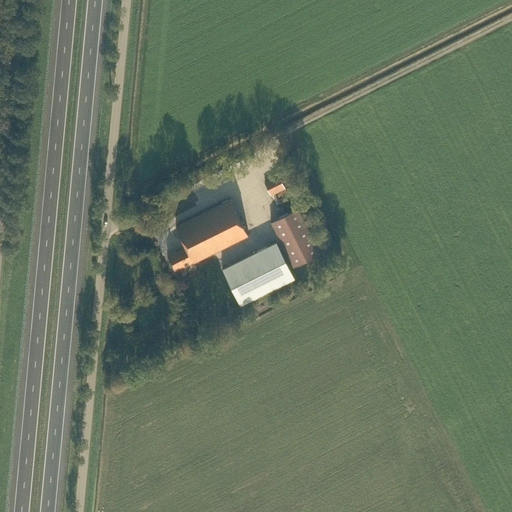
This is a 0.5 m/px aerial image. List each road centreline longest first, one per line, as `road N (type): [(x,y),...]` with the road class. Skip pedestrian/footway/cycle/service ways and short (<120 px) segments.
road 1 (motorway): [(47,511),(95,0)]
road 2 (motorway): [(68,0),(21,511)]
road 3 (unclassified): [(78,511),(125,0)]
road 4 (unclassified): [(0,195),(17,0)]
